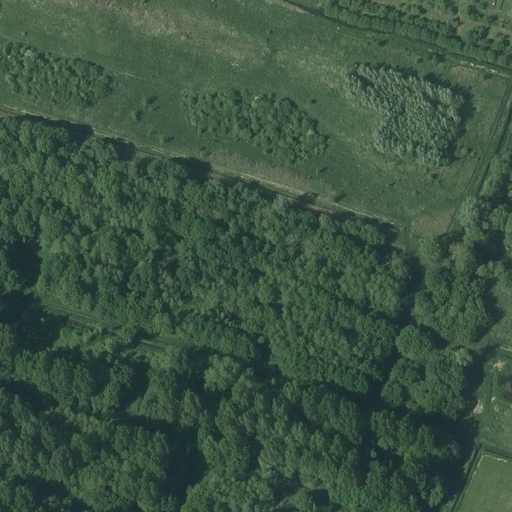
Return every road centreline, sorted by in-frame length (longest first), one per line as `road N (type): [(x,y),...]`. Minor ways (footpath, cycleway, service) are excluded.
road 1 (track): [(317,386),(376,404),(417,285),(402,243),(409,212)]
road 2 (track): [(376,404),(476,435),(437,511)]
